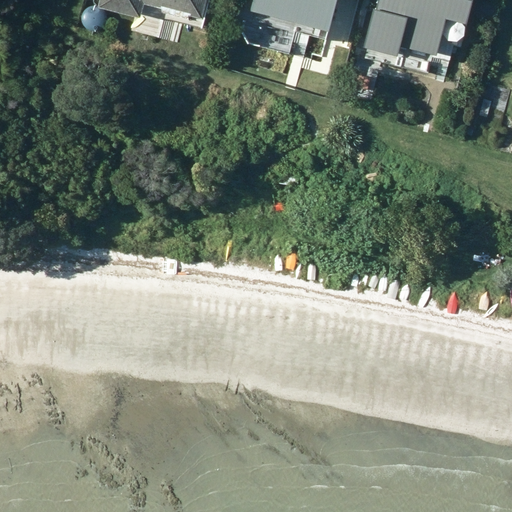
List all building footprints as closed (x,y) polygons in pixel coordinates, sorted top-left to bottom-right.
[(105,0),(104,4),(195,28),(202,0),(105,0)] [(250,0),(248,11),(329,32),(337,0),(250,0)] [(377,0),(361,58),(434,77),(450,16),(469,21),(474,0),(377,0)] [(478,18),(481,21),(485,23),(489,24),(493,23),(496,20),(499,17),(500,13),(500,9),(498,6),(495,3),(492,1),(487,0),(484,1),(481,2),(479,5),(477,8),(476,11),(477,15),(478,18)] [(87,32),(90,35),(94,36),(98,37),(102,36),(105,34),(108,31),(109,27),(108,23),(107,19),(104,16),(100,14),(96,13),(93,14),(90,16),(88,18),(86,21),(85,24),(85,28),(87,32)] [(465,140),(492,147),(496,132),(492,131),(494,123),(471,117),(465,140)] [(301,172),(281,168),(279,184),(299,187),(301,172)]
